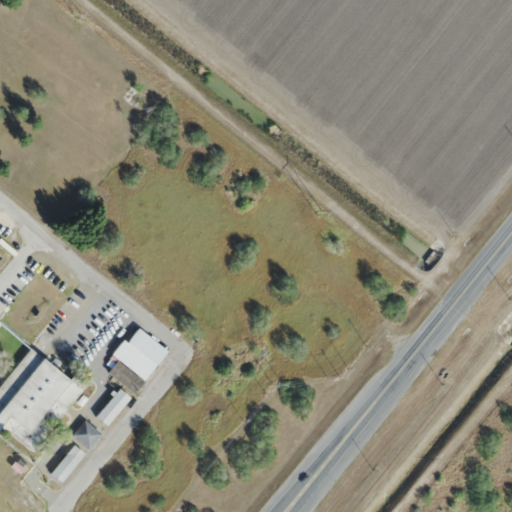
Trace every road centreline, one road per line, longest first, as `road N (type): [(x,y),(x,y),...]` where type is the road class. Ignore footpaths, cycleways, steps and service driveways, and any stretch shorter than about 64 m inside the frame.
road 1 (residential): [(0,202),(175,349),(172,371),(58,511)]
road 2 (tertiary): [(289,511),(511,235)]
